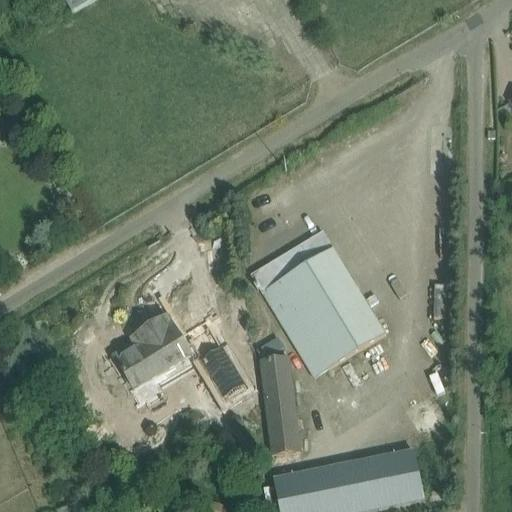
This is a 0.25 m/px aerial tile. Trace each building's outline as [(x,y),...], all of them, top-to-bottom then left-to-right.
[(62,0),(72,15),(97,0),(62,0)] [(451,172),(463,172),(462,140),(450,140),(451,172)] [(463,246),(464,226),(442,225),(442,246),(463,246)] [(252,278),(257,285),(314,380),(385,337),(323,235),(252,278)] [(134,340),(138,347),(116,360),(124,373),(123,374),(125,377),(142,402),(196,368),(171,327),(169,328),(165,321),(134,340)] [(277,339),(256,351),(262,362),(283,350),(277,339)] [(203,362),(200,364),(222,400),(225,398),(233,393),(236,397),(247,391),(244,386),(222,350),(203,362)] [(272,458),(301,454),(289,361),(261,364),(272,458)] [(274,481),(276,488),(264,490),(268,511),(377,511),(424,502),(413,453),(274,481)] [(202,511),(227,511),(226,509),(223,506),(219,504),(215,503),(211,504),(207,506),(204,509),(202,511)]
